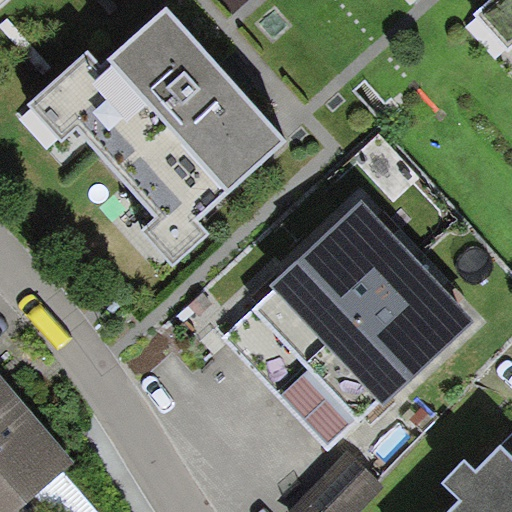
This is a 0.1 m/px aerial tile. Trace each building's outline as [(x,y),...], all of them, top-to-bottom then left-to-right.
[(511,0),(496,0),(466,28),(498,63),(511,50),(511,0)] [(79,62),(22,110),(63,158),(80,144),(149,224),(137,235),(166,269),(198,241),(186,227),(275,151),(160,18),(91,77),(79,62)] [(404,264),(349,209),(217,339),(238,360),(251,374),(271,394),(404,264)] [(458,319),(404,264),(271,394),(290,413),(307,430),(326,449),(458,319)] [(0,380),(0,511),(34,511),(80,472),(0,380)] [(446,500),(434,511),(511,511),(511,435),(467,481),(454,467),(434,488),(446,500)] [(349,511),(372,487),(338,456),(286,511),(349,511)]
